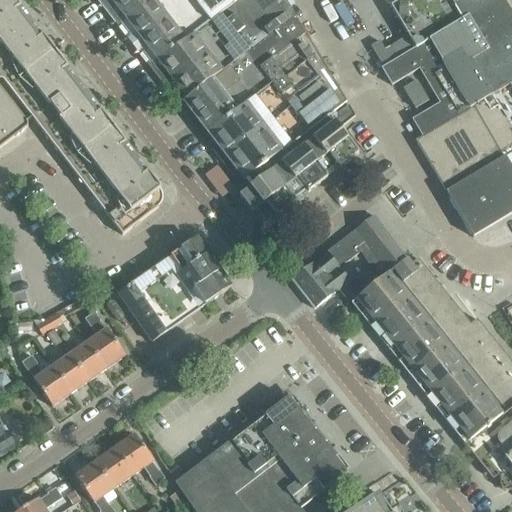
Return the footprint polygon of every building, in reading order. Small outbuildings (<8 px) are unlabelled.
[(0,0),(0,149),(25,130),(26,128),(26,127),(26,125),(26,124),(26,122),(31,119),(122,236),(156,210),(157,209),(159,207),(160,206),(161,204),(161,202),(162,200),(162,198),(161,196),(161,195),(160,193),(159,191),(158,189),(12,0),(0,0)] [(103,0),(120,21),(121,20),(122,23),(151,0),(103,0)] [(155,67),(240,0),(151,0),(122,23),(123,24),(122,24),(155,67)] [(294,17),(283,0),(240,0),(155,67),(183,104),(294,17)] [(396,61),(457,25),(498,0),(385,0),(407,37),(388,48),(396,61)] [(511,17),(501,0),(498,0),(457,25),(467,43),(477,37),(511,17)] [(207,134),(248,102),(270,85),(258,70),(305,35),(294,17),(183,104),(207,134)] [(511,17),(477,37),(487,53),(511,38),(511,17)] [(457,25),(396,61),(391,63),(382,69),(380,70),(391,87),(418,70),(428,88),(487,53),(477,37),(467,43),(457,25)] [(285,150),(328,117),(346,104),(305,35),(258,70),(270,85),(248,102),(267,127),(285,150)] [(511,38),(487,53),(428,88),(438,105),(410,121),(420,138),(511,84),(511,38)] [(370,48),(382,69),(391,63),(384,51),(379,43),(370,48)] [(414,109),(426,102),(416,83),(403,90),(414,109)] [(511,155),(511,84),(420,138),(413,142),(445,195),(505,160),(511,155)] [(267,127),(248,102),(207,134),(225,158),(267,127)] [(328,117),(285,150),(244,182),(249,188),(242,194),(263,223),(273,215),(276,218),(295,203),(293,200),(305,191),(307,194),(326,179),(324,176),(336,167),(338,170),(358,155),(338,131),(354,118),(348,107),(337,115),(339,118),(332,123),(328,117)] [(243,182),(244,182),(285,150),(267,127),(225,158),(243,182)] [(511,215),(511,172),(505,160),(445,195),(472,239),(511,215)] [(216,167),(204,177),(221,199),(233,189),(216,167)] [(356,248),(382,229),(373,217),(349,236),(356,248)] [(364,260),(390,241),(382,229),(356,248),(360,253),(364,260)] [(354,300),(355,301),(367,291),(355,277),(348,283),(334,265),(342,258),(346,264),(360,253),(356,248),(349,236),(325,254),(326,254),(303,272),(302,270),(298,273),(298,276),(291,282),(313,310),(338,291),(348,305),(354,300)] [(378,283),(405,261),(390,241),(364,260),(378,283)] [(151,344),(227,291),(224,288),(228,286),(219,273),(222,271),(210,253),(207,256),(198,243),(195,245),(193,242),(117,294),(151,344)] [(469,442),(511,407),(511,365),(473,318),(467,323),(412,255),(405,261),(378,283),(367,291),(355,301),(431,396),(429,398),(437,408),(440,406),(469,442)] [(87,343),(106,370),(125,358),(106,331),(105,331),(99,323),(100,322),(94,314),(84,320),(90,329),(91,328),(97,337),(87,343)] [(57,316),(46,322),(51,330),(62,324),(57,316)] [(41,336),(51,330),(46,322),(36,328),(41,336)] [(106,370),(87,343),(70,355),(88,383),(106,370)] [(70,395),(51,367),(42,373),(36,364),(37,364),(31,355),(21,362),(26,370),(28,370),(34,379),(33,380),(51,408),(70,395)] [(88,383),(70,355),(51,367),(70,395),(88,383)] [(345,475),(287,399),(242,434),(241,433),(174,485),(192,511),(302,511),(299,506),(345,475)] [(511,407),(469,442),(500,481),(499,485),(501,490),(505,492),(509,492),(511,490),(511,407)] [(0,457),(14,449),(0,425),(0,457)] [(134,436),(114,450),(133,477),(143,470),(155,487),(164,480),(159,472),(158,472),(151,463),(152,463),(134,436)] [(114,450),(94,464),(113,491),(133,477),(114,450)] [(113,491),(94,464),(74,478),(93,505),(94,504),(99,511),(112,511),(103,498),(113,491)] [(20,511),(44,511),(61,500),(55,490),(46,495),(47,496),(38,502),(37,501),(20,511)] [(387,511),(376,495),(351,511),(387,511)]
